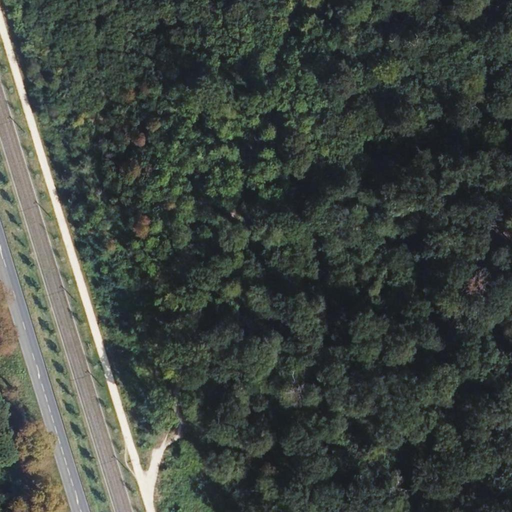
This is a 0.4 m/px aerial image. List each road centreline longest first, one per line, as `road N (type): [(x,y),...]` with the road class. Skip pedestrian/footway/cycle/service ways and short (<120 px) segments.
road 1 (unknown): [(138,472),(290,0)]
road 2 (secondary): [(0,248),(79,511)]
